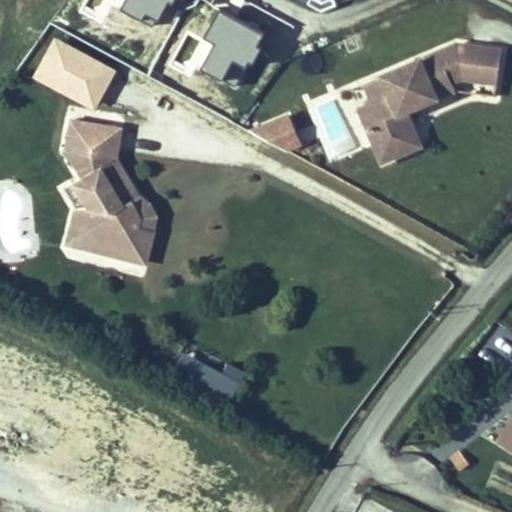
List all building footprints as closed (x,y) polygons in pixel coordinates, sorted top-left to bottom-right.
[(151,27),(164,0),(105,0),(103,3),(151,27)] [(219,4),(190,62),(237,86),(266,27),(219,4)] [(94,105),(115,63),(51,31),(30,73),(94,105)] [(431,89),(471,97),(479,52),(434,44),(341,77),(345,87),(348,95),(354,115),(341,120),(354,156),(372,150),(367,136),(387,128),(380,108),(391,103),(389,97),(408,89),(411,97),(431,89)] [(408,89),(389,97),(391,103),(411,97),(408,89)] [(333,100),(341,120),(354,115),(348,95),(333,100)] [(267,151),(302,138),(291,109),(255,122),(267,151)] [(387,128),(367,136),(372,150),(392,143),(387,128)] [(73,162),(32,187),(45,210),(37,241),(42,250),(102,266),(110,233),(95,229),(97,222),(86,205),(95,200),(73,162)] [(112,227),(95,200),(86,205),(97,222),(95,229),(110,233),(112,227)] [(511,409),(496,437),(511,446),(511,409)]
